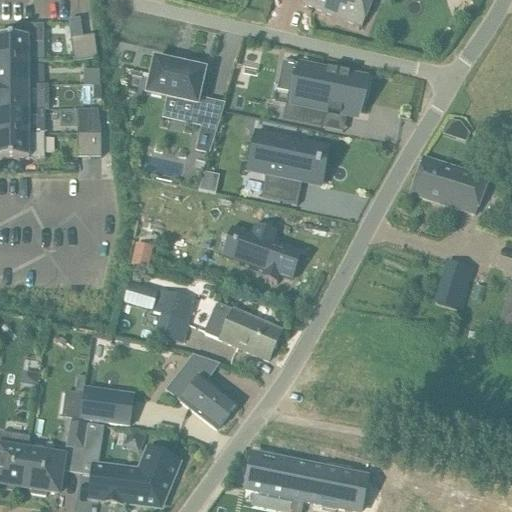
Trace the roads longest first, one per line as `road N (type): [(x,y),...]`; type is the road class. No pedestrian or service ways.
road 1 (unclassified): [(188,511),(320,317),(454,79)]
road 2 (residential): [(454,79),(133,0)]
